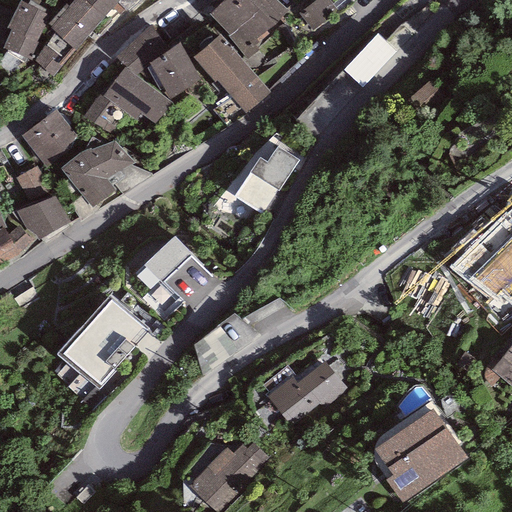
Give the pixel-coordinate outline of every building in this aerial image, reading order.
[(75,50),(105,17),(85,0),(74,0),(68,7),(65,4),(47,25),(72,47),(75,50)] [(118,0),(85,0),(105,17),(119,1),(118,0)] [(287,13),(274,0),(225,0),(210,14),(229,35),(227,37),(248,60),(260,49),(256,46),(269,34),(266,31),(274,25),(287,13)] [(337,11),(328,0),(316,0),(299,14),(312,31),(337,11)] [(50,15),(19,1),(15,11),(7,27),(10,29),(4,42),(2,47),(29,60),(50,15)] [(0,40),(4,42),(10,29),(7,27),(15,11),(0,4),(0,40)] [(171,49),(150,25),(116,56),(125,68),(136,76),(146,68),(171,49)] [(396,52),(377,33),(342,70),(361,89),(396,52)] [(271,92),(219,35),(193,58),(214,82),(216,80),(247,114),(271,92)] [(180,43),(171,49),(146,68),(160,91),(163,89),(170,99),(201,79),(180,43)] [(63,58),(45,46),(34,61),(52,77),(66,61),(63,58)] [(75,50),(72,47),(63,58),(66,61),(75,50)] [(136,76),(125,68),(101,97),(100,94),(82,116),(112,134),(117,128),(111,124),(119,109),(136,121),(141,113),(156,125),(173,104),(136,76)] [(448,98),(430,79),(408,99),(427,119),(448,98)] [(21,135),(48,168),(69,154),(80,139),(56,111),(21,135)] [(78,154),(61,169),(91,208),(116,191),(106,179),(135,163),(115,141),(104,144),(91,138),(86,150),(78,154)] [(298,160),(277,146),(267,162),(259,157),(234,196),(263,215),(298,160)] [(38,166),(16,178),(31,206),(16,212),(26,230),(37,239),(38,240),(71,223),(38,166)] [(511,205),(447,266),(511,315),(511,205)] [(0,264),(19,254),(37,239),(26,230),(24,232),(19,226),(9,234),(5,230),(0,232),(0,264)] [(211,275),(174,237),(135,275),(151,291),(141,300),(163,322),(211,275)] [(149,330),(108,295),(57,355),(98,390),(149,330)] [(243,316),(193,334),(206,370),(243,356),(235,334),(291,313),(285,299),(242,315),(243,316)] [(511,344),(498,361),(489,358),(483,375),(490,387),(500,377),(511,387),(511,344)] [(292,376),(266,396),(289,426),(318,403),(322,408),(347,389),(325,362),(298,383),(292,376)] [(467,458),(432,409),(374,449),(392,475),(385,480),(402,503),(467,458)] [(220,511),(269,459),(252,443),(247,449),(242,445),(234,454),(226,447),(189,487),(215,511),(220,511)] [(47,445),(32,464),(47,476),(62,457),(47,445)]
